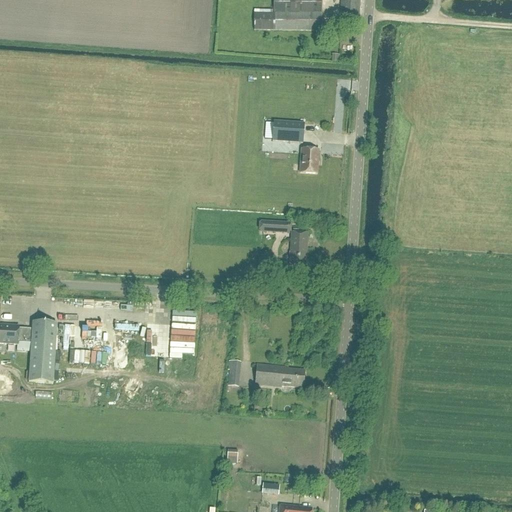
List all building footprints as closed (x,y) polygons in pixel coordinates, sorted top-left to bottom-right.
[(322,33),(321,0),(273,0),(273,15),(254,14),(254,32),(275,32),(275,33),(322,33)] [(341,0),(340,22),(358,23),(359,0),(341,0)] [(303,146),(304,125),(273,123),(272,143),(303,146)] [(299,175),(316,176),(318,152),(301,151),(299,175)] [(276,225),(264,224),(263,232),(275,233),(276,225)] [(289,268),(305,269),(307,235),(291,234),(289,268)] [(173,326),(181,325),(181,317),(173,318),(173,326)] [(0,345),(17,347),(17,352),(31,353),(29,384),(53,386),(57,325),(33,323),(32,331),(18,330),(18,328),(5,327),(5,328),(0,327),(0,345)] [(71,337),(80,337),(80,329),(71,329),(71,337)] [(255,387),(281,389),(281,388),(302,390),(304,372),(287,371),(287,370),(257,367),(255,387)] [(238,452),(227,451),(227,464),(237,465),(238,452)] [(264,485),(263,498),(279,499),(280,486),(264,485)]
